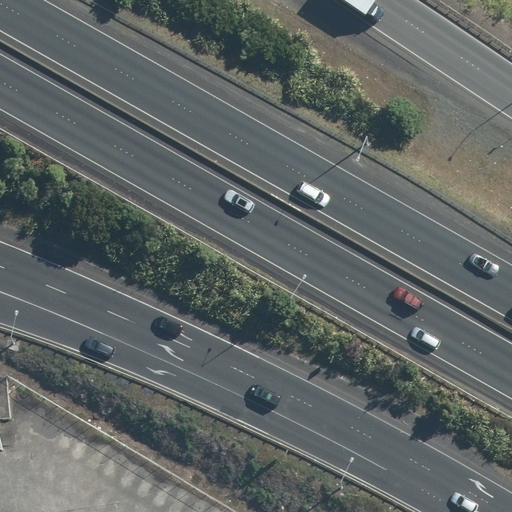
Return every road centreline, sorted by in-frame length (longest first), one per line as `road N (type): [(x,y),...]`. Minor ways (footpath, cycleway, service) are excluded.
road 1 (motorway): [(0,1),(511,292)]
road 2 (motorway): [(511,373),(0,83)]
road 3 (motorway): [(464,511),(119,341)]
road 4 (motorway): [(377,0),(511,89)]
road 5 (motorway): [(119,341),(0,279)]
road 6 (motorway): [(119,341),(0,302)]
